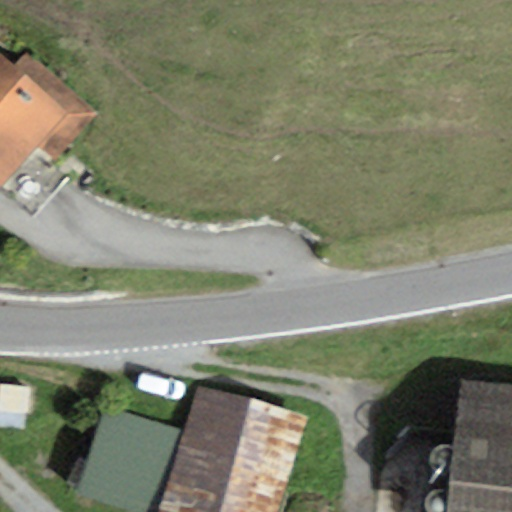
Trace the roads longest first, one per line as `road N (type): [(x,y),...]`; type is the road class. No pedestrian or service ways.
road 1 (residential): [(0,326),(124,328),(391,297),(511,269)]
road 2 (track): [(358,511),(360,452),(350,405),(332,390),(205,365),(124,328)]
